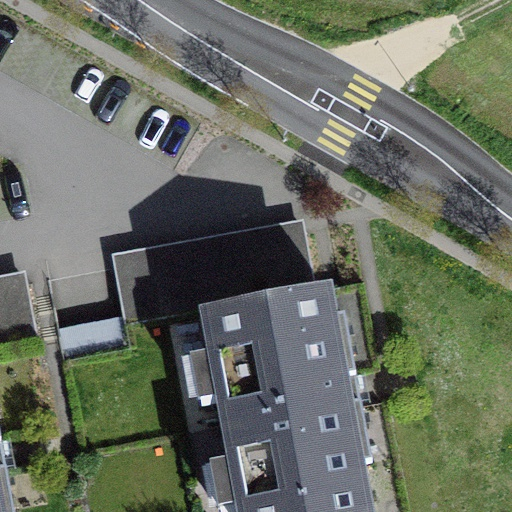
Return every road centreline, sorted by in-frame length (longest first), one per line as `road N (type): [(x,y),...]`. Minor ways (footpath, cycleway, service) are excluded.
road 1 (residential): [(149,0),(333,121),(511,223)]
road 2 (track): [(333,121),(349,93),(402,54),(499,0)]
